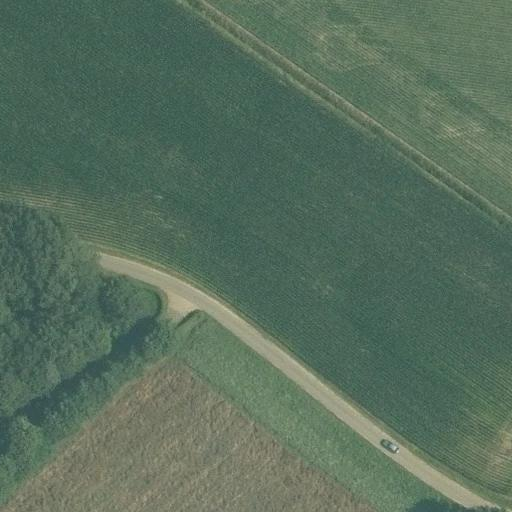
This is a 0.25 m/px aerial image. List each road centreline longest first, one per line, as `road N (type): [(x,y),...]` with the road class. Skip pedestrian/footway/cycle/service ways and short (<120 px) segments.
road 1 (unclassified): [(500,511),(332,411),(161,284),(0,254)]
road 2 (unknown): [(161,284),(131,334),(0,462)]
